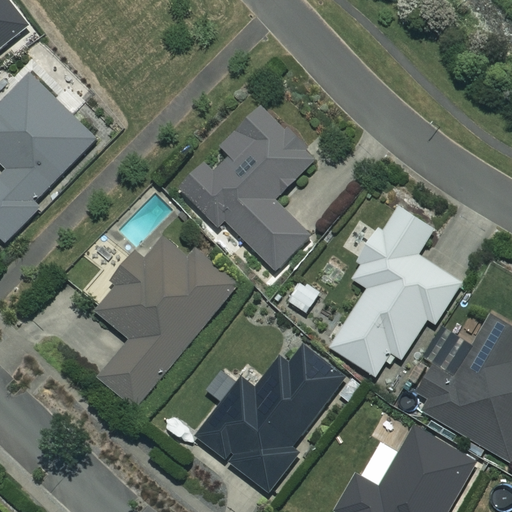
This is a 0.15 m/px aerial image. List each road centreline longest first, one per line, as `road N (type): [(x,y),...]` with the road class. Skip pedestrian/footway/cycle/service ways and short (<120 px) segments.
road 1 (residential): [(511,208),(397,128),(274,0)]
road 2 (residential): [(0,405),(115,511)]
